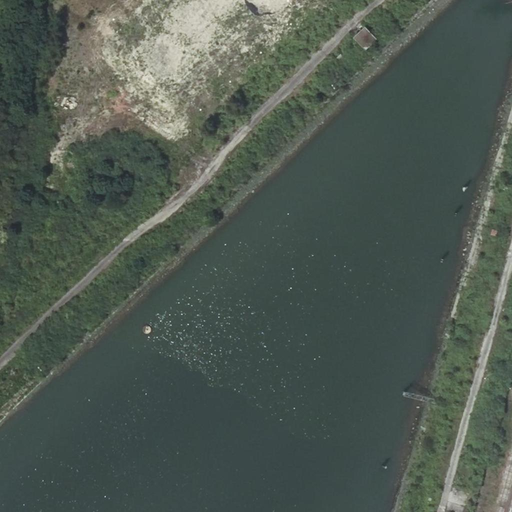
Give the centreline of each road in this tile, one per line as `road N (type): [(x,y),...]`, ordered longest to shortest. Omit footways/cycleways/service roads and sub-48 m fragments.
road 1 (track): [(0,365),(203,179),(219,150),(372,0)]
road 2 (track): [(511,263),(440,511)]
